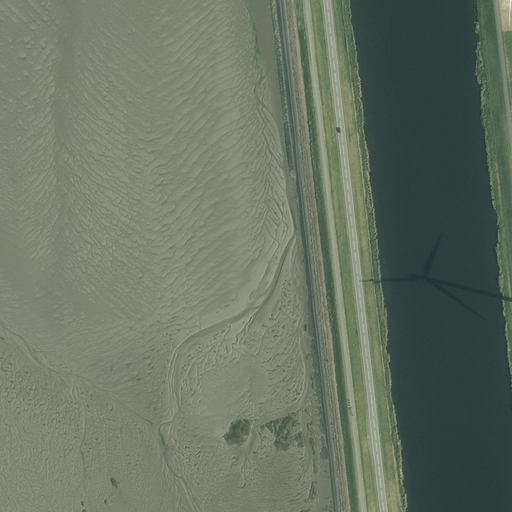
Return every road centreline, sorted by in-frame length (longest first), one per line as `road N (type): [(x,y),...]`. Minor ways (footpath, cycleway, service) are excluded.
road 1 (trunk): [(383,511),(326,0)]
road 2 (unclassified): [(362,511),(305,0)]
road 3 (unclassified): [(511,147),(495,0)]
